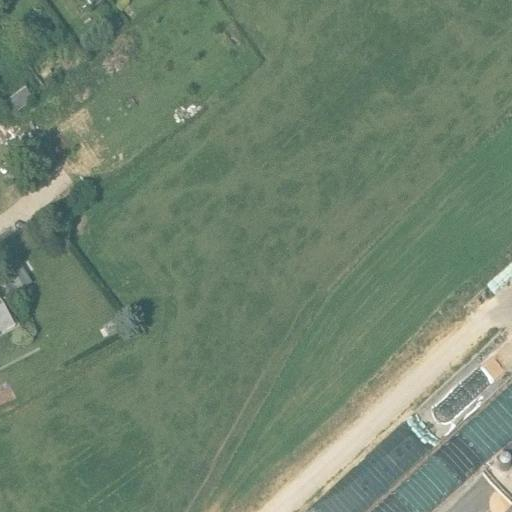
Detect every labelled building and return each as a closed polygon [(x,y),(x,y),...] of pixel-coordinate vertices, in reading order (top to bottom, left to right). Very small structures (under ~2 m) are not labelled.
[(86,0),(94,8),(103,0),(86,0)] [(23,88),(8,99),(18,112),(33,100),(23,88)] [(3,272),(17,293),(32,284),(18,262),(3,272)] [(0,329),(2,334),(15,327),(4,306),(0,308),(0,329)] [(511,382),(370,511),(506,511),(511,507),(511,504),(479,469),(511,438),(511,382)]
